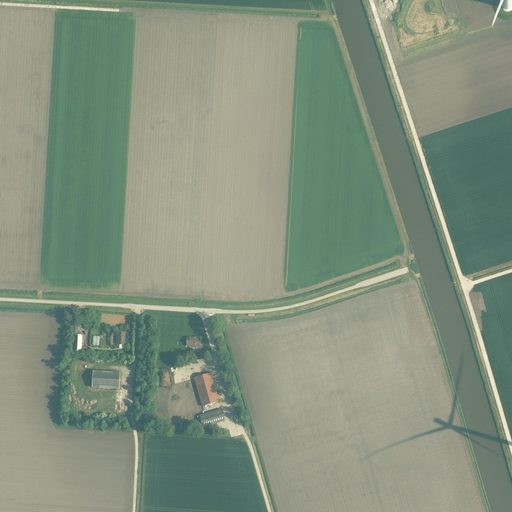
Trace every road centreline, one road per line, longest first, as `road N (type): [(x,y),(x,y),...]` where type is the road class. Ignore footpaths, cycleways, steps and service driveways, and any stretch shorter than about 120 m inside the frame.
road 1 (track): [(511,454),(371,0)]
road 2 (unclassified): [(417,272),(271,315),(0,302)]
